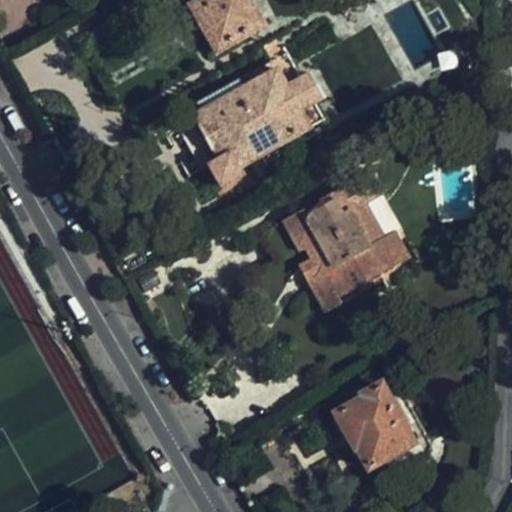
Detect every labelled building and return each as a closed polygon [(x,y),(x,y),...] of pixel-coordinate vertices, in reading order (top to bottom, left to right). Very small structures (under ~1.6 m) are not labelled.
[(275,22),(263,0),(202,0),(201,1),(228,49),(275,22)] [(396,0),(371,0),(378,11),(396,0)] [(293,60),(278,68),(289,86),(304,78),(293,60)] [(240,168),(312,127),(302,109),(289,86),(278,68),(197,115),(224,162),(212,168),(224,187),(244,176),(240,168)] [(302,109),(316,100),(323,96),(310,74),(304,78),(289,86),(302,109)] [(302,109),(312,127),(327,119),(316,100),(302,109)] [(451,107),(425,118),(431,131),(457,119),(451,107)] [(312,281),(329,311),(341,304),(338,299),(382,273),(385,279),(414,262),(397,232),(385,239),(366,204),(384,194),(373,173),(281,225),(299,256),(310,250),(318,262),(324,274),(312,281)] [(324,274),(318,262),(305,269),(312,281),(324,274)] [(382,273),(338,299),(341,304),(385,279),(382,273)] [(394,396),(388,399),(380,385),(363,394),(365,397),(336,414),(337,416),(334,418),(342,432),(346,430),(369,469),(386,460),(413,444),(405,429),(407,420),(405,416),(397,401),(394,396)] [(406,397),(397,401),(405,416),(407,415),(414,411),(406,397)] [(413,444),(386,460),(392,470),(396,472),(400,471),(418,460),(429,454),(431,452),(432,447),(431,443),(414,411),(407,415),(408,417),(407,420),(405,429),(413,444)] [(422,466),(418,460),(400,471),(404,477),(422,466)]
